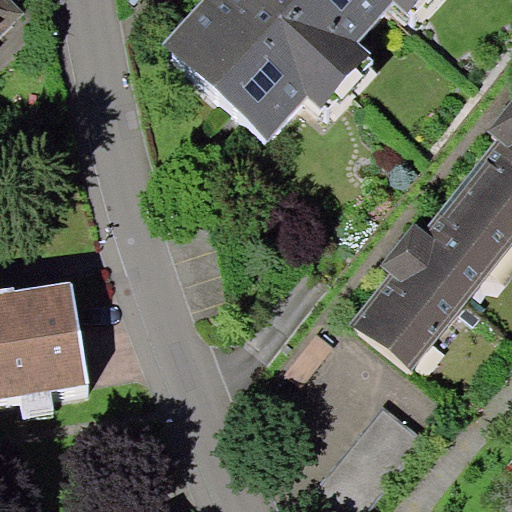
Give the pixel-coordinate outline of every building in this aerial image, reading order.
[(425,0),(235,0),(175,70),(282,163),(425,0)] [(0,39),(19,22),(0,1),(0,39)] [(511,273),(511,142),(360,337),(423,387),(511,273)] [(74,290),(0,301),(0,413),(91,398),(74,290)] [(369,511),(423,450),(384,416),(311,500),(325,511),(369,511)]
